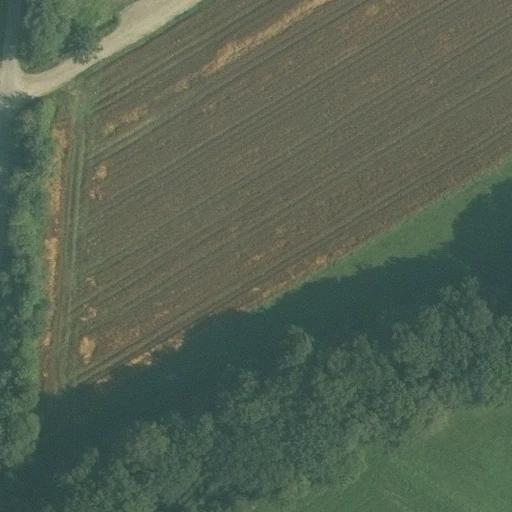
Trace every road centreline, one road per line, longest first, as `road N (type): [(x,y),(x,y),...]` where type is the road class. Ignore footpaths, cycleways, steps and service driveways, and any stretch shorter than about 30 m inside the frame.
road 1 (track): [(167,0),(9,94)]
road 2 (unclassified): [(6,133),(17,0)]
road 3 (unclassified): [(0,258),(6,133)]
